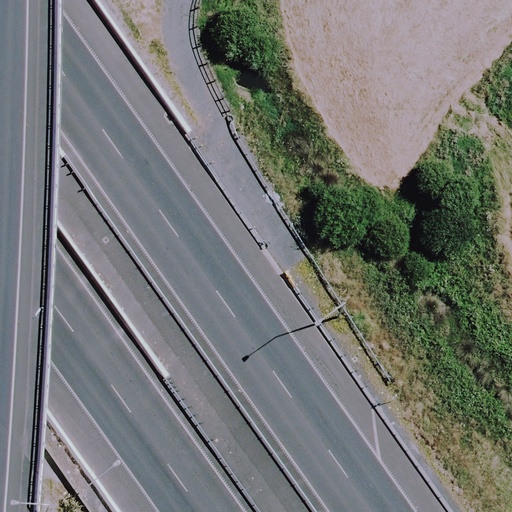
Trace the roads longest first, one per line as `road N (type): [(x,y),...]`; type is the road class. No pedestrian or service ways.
road 1 (motorway): [(12,0),(376,511)]
road 2 (motorway): [(200,511),(0,230)]
